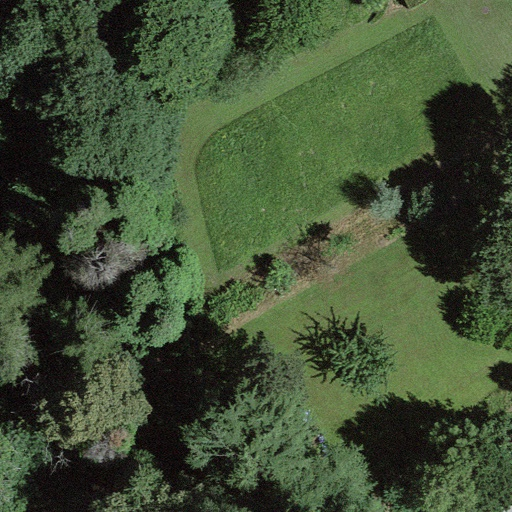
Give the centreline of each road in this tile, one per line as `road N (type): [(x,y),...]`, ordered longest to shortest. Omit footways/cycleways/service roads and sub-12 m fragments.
road 1 (motorway): [(511,355),(0,138)]
road 2 (motorway): [(0,379),(289,511)]
